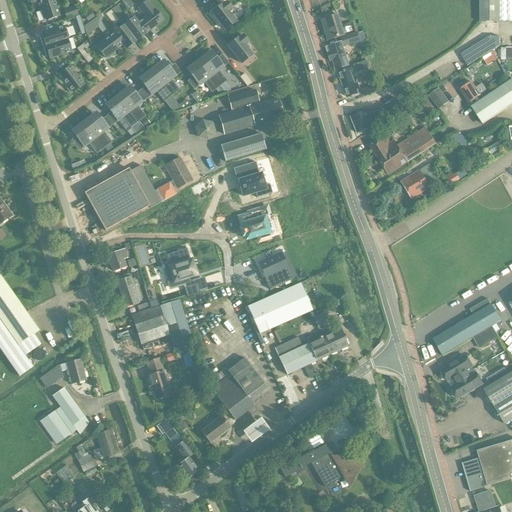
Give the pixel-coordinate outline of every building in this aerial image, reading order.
[(53,0),(39,0),(43,10),(41,11),(44,21),(46,20),(46,21),(59,16),(53,0)] [(129,0),(124,0),(122,2),(127,9),(133,5),(129,0)] [(511,22),(511,0),(479,0),(479,23),(511,22)] [(141,20),(137,23),(145,33),(149,30),(162,20),(154,10),(147,1),(138,7),(145,17),(141,20)] [(211,12),(225,30),(236,22),(227,11),(231,8),(226,2),(222,5),(211,12)] [(117,5),(111,10),(117,17),(122,12),(117,5)] [(67,19),(78,15),(75,6),(64,9),(67,19)] [(110,8),(100,16),(104,21),(114,13),(110,8)] [(88,21),(94,17),(90,11),(84,16),(88,21)] [(340,37),(345,36),(339,16),(322,21),(328,41),(340,37)] [(133,18),(123,26),(136,42),(146,34),(145,33),(137,23),(133,18)] [(89,24),(84,28),(87,37),(94,31),(89,24)] [(123,26),(113,34),(114,34),(122,45),(126,49),(136,42),(123,26)] [(40,37),(43,47),(67,39),(67,38),(69,37),(66,28),(64,29),(63,27),(42,34),(42,37),(40,37)] [(83,27),(76,29),(78,36),(85,34),(83,27)] [(345,36),(340,37),(342,42),(325,47),(329,61),(332,60),(335,69),(347,66),(342,47),(358,42),(356,33),(345,36)] [(110,38),(97,48),(105,58),(105,57),(107,59),(115,53),(113,51),(118,48),(122,45),(114,34),(110,38)] [(228,46),(241,64),(252,56),(243,45),(247,42),(243,36),(239,39),(238,38),(228,46)] [(490,36),(461,55),(468,66),(499,47),(499,37),(490,36)] [(71,51),(67,39),(43,47),(46,57),(49,56),(49,58),(71,51)] [(77,49),(80,54),(85,50),(89,46),(86,42),(77,49)] [(85,50),(80,54),(88,63),(92,60),(85,50)] [(493,51),(482,58),(488,66),(499,59),(493,51)] [(213,54),(201,64),(219,87),(224,82),(226,81),(218,71),(223,67),(213,54)] [(350,69),(338,73),(347,97),(357,93),(356,90),(354,84),(352,77),(370,71),(367,62),(350,67),(350,69)] [(166,64),(154,73),(171,96),(178,90),(171,80),(175,76),(166,64)] [(219,87),(201,64),(189,73),(199,86),(204,82),(212,92),(215,89),(219,87)] [(83,85),(70,67),(59,75),(67,84),(65,86),(71,94),(73,92),(73,93),(83,85)] [(171,96),(154,73),(141,82),(151,95),(156,91),(164,101),(171,96)] [(244,73),(239,77),(247,87),(252,83),(244,73)] [(486,98),(472,108),(481,121),(483,125),(511,104),(511,80),(510,82),(486,98)] [(224,82),(219,87),(224,93),(230,91),(224,82)] [(472,82),(460,90),(472,108),(486,98),(483,93),(480,95),(472,82)] [(219,87),(215,89),(220,95),(224,93),(219,87)] [(439,110),(449,102),(439,88),(428,97),(439,110)] [(132,90),(120,99),(137,122),(145,116),(137,106),(142,102),(132,90)] [(233,112),(218,117),(224,135),(263,123),(266,125),(270,123),(272,120),(283,117),(277,99),(250,107),(250,105),(258,102),(255,91),(228,99),(231,110),(232,110),(233,112)] [(171,96),(164,101),(169,107),(176,102),(171,96)] [(434,110),(426,98),(420,102),(428,114),(434,110)] [(137,122),(120,99),(108,108),(117,121),(122,117),(130,127),(137,122)] [(186,100),(179,106),(182,110),(191,107),(192,106),(186,100)] [(384,120),(401,109),(395,100),(378,110),(384,120)] [(372,124),(378,121),(375,115),(369,117),(367,111),(350,117),(356,134),(373,127),(372,124)] [(98,116),(86,125),(104,148),(111,142),(103,132),(108,128),(98,116)] [(145,118),(139,123),(144,129),(150,124),(145,118)] [(137,123),(131,128),(136,134),(143,130),(137,123)] [(213,125),(203,123),(197,129),(199,138),(209,141),(215,134),(213,125)] [(104,148),(86,125),(74,135),(83,147),(88,143),(96,153),(104,148)] [(389,175),(409,162),(436,144),(425,129),(398,147),(394,142),(391,145),(385,137),(370,147),(389,175)] [(225,161),(263,149),(259,136),(221,148),(225,161)] [(109,144),(104,148),(108,153),(113,149),(109,144)] [(172,181),(155,191),(161,202),(179,192),(178,189),(192,181),(180,159),(164,168),(172,181)] [(255,162),(233,169),(238,187),(240,187),(243,197),(255,193),(257,198),(272,193),(269,184),(264,185),(261,174),(259,174),(255,162)] [(411,199),(439,181),(429,165),(401,183),(411,199)] [(128,169),(84,194),(105,231),(149,207),(150,208),(161,202),(155,191),(140,166),(129,172),(128,169)] [(0,223),(11,216),(0,199),(0,223)] [(249,215),(239,218),(242,228),(240,229),(240,230),(242,236),(242,237),(245,236),(246,240),(255,237),(257,237),(259,242),(272,238),(269,229),(268,230),(265,221),(270,219),(267,207),(248,213),(249,215)] [(127,259),(125,251),(132,249),(130,243),(124,245),(125,250),(108,255),(113,272),(125,268),(123,260),(127,259)] [(247,244),(238,246),(240,252),(249,250),(247,244)] [(169,263),(163,265),(164,269),(171,288),(190,282),(189,277),(196,275),(193,265),(191,266),(189,262),(191,261),(191,260),(189,261),(186,250),(187,250),(186,249),(167,255),(169,263)] [(280,254),(259,264),(265,278),(264,278),(270,290),(291,280),(286,269),(287,268),(280,254)] [(139,272),(133,274),(135,280),(141,278),(139,272)] [(0,274),(0,320),(24,356),(41,344),(34,335),(39,331),(0,274)] [(128,274),(117,278),(119,282),(130,279),(128,274)] [(254,304),(247,307),(259,334),(312,310),(308,303),(307,299),(320,294),(313,278),(300,284),(265,299),(261,301),(258,295),(251,298),(254,304)] [(124,307),(138,303),(131,279),(130,279),(119,282),(117,283),(124,307)] [(184,289),(186,297),(200,293),(197,285),(184,289)] [(474,317),(434,340),(444,356),(475,337),(492,327),(501,321),(488,299),(470,310),(474,317)] [(156,300),(149,302),(151,308),(158,306),(156,300)] [(151,309),(139,313),(139,314),(131,316),(140,345),(169,336),(174,352),(193,346),(179,301),(151,309)] [(136,306),(139,313),(151,309),(149,302),(136,306)] [(313,317),(318,329),(332,323),(327,311),(313,317)] [(0,350),(18,376),(33,366),(24,356),(0,320),(0,350)] [(492,327),(475,337),(481,348),(487,345),(499,337),(492,327)] [(339,330),(321,338),(329,356),(348,347),(339,330)] [(275,349),(277,353),(279,358),(287,375),(304,367),(310,379),(316,375),(311,364),(317,361),(309,344),(302,347),(298,338),(275,349)] [(317,361),(329,356),(321,338),(309,344),(317,361)] [(172,353),(165,355),(168,362),(175,359),(172,353)] [(455,382),(475,370),(466,356),(441,371),(442,372),(441,374),(441,377),(442,379),(444,380),(446,380),(447,381),(452,378),(455,382)] [(156,402),(171,396),(167,384),(169,384),(167,377),(165,377),(158,359),(146,363),(150,376),(147,377),(156,402)] [(228,378),(212,390),(236,421),(247,413),(251,413),(253,412),(255,404),(270,392),(244,359),(230,370),(226,369),(223,372),(228,378)] [(71,384),(86,381),(81,360),(66,364),(71,384)] [(46,388),(62,377),(59,365),(40,379),(46,388)] [(475,370),(455,382),(457,385),(451,388),(452,389),(451,392),(451,394),(452,396),(454,397),(457,397),(458,398),(482,383),(475,370)] [(488,380),(492,387),(484,391),(505,425),(511,421),(511,374),(509,377),(505,370),(488,380)] [(80,434),(88,424),(84,417),(63,388),(52,397),(73,425),(80,434)] [(56,444),(71,434),(55,411),(40,422),(56,444)] [(210,444),(230,428),(222,416),(201,432),(210,444)] [(182,432),(188,427),(180,418),(174,422),(182,432)] [(269,430),(260,419),(242,433),(251,444),(269,430)] [(167,438),(175,431),(169,423),(161,429),(167,438)] [(104,458),(118,453),(110,430),(96,434),(101,449),(93,451),(95,460),(104,457),(104,458)] [(511,440),(489,447),(477,451),(479,458),(462,463),(470,490),(511,477),(511,440)] [(186,479),(198,470),(188,459),(193,455),(183,442),(175,448),(185,461),(177,467),(186,479)] [(359,464),(356,458),(356,457),(341,457),(342,458),(336,461),(330,450),(328,451),(325,445),(313,452),(313,450),(298,459),(302,467),(311,461),(325,485),(327,484),(343,474),(351,469),(354,474),(351,476),(352,478),(371,447),(370,447),(359,464)] [(83,472),(94,466),(89,455),(78,461),(83,472)] [(242,511),(248,510),(240,483),(233,485),(242,511)] [(500,511),(499,506),(497,507),(491,491),(474,497),(479,511),(500,511)] [(82,504),(78,507),(80,509),(80,510),(81,511),(99,511),(100,511),(89,497),(81,503),(82,504)]
